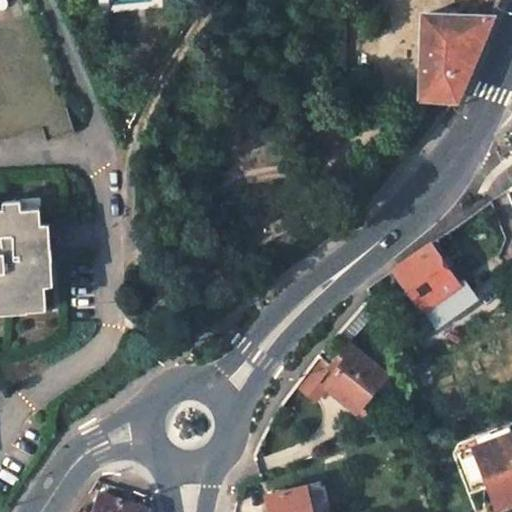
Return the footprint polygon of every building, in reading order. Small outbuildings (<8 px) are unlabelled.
[(33,0),(16,0),(0,5),(0,139),(42,126),(46,140),(75,131),(33,0)] [(491,16),(423,13),(419,97),(456,100),(491,16)] [(0,311),(28,310),(28,300),(45,299),(44,284),(41,223),(40,206),(22,207),(22,199),(2,201),(3,209),(0,209),(0,311)] [(44,284),(53,284),(49,222),(41,223),(44,284)] [(420,308),(422,311),(458,285),(430,245),(394,270),(420,308)] [(467,306),(458,285),(422,311),(436,326),(467,306)] [(47,309),(45,299),(28,300),(28,310),(47,309)] [(416,339),(436,326),(422,311),(420,308),(403,319),(416,339)] [(387,374),(350,345),(329,370),(334,374),(325,385),(357,411),(387,374)] [(511,438),(510,433),(474,448),(498,510),(511,504),(511,438)] [(311,511),(305,486),(267,495),(270,511),(311,511)] [(146,511),(147,509),(98,493),(91,511),(146,511)]
